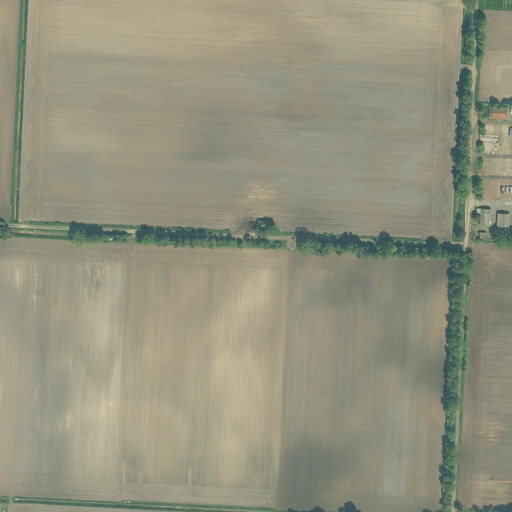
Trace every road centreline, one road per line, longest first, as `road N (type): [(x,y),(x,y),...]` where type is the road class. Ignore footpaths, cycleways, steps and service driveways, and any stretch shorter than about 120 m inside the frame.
road 1 (unclassified): [(477,0),(454,511)]
road 2 (track): [(467,246),(0,226)]
